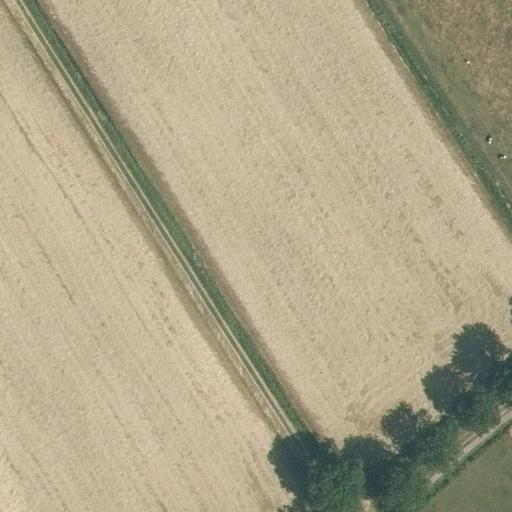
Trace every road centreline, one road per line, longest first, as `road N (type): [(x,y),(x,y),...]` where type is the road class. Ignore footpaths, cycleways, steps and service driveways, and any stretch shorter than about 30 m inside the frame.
road 1 (track): [(344,511),(29,0)]
road 2 (track): [(380,511),(511,398)]
